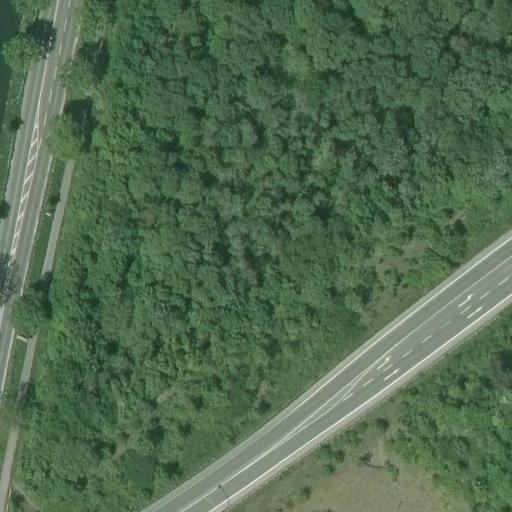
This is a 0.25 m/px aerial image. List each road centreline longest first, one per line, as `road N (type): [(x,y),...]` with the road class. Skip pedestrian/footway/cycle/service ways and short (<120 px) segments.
road 1 (primary): [(172,511),(511,263)]
road 2 (secondary): [(0,326),(62,0)]
